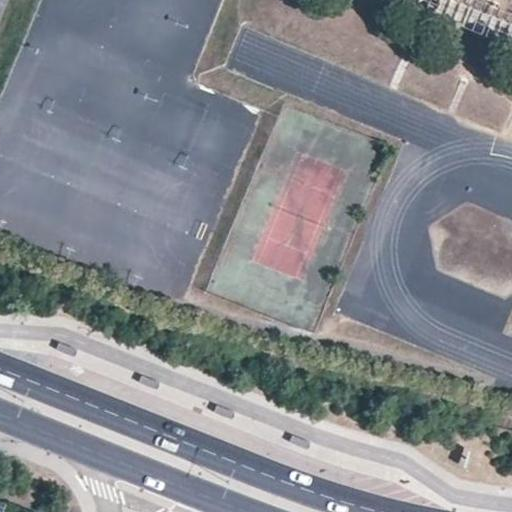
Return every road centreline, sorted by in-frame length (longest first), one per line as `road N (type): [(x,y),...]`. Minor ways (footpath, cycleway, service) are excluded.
road 1 (primary): [(384,511),(292,487),(0,369)]
road 2 (primary): [(0,419),(231,511)]
